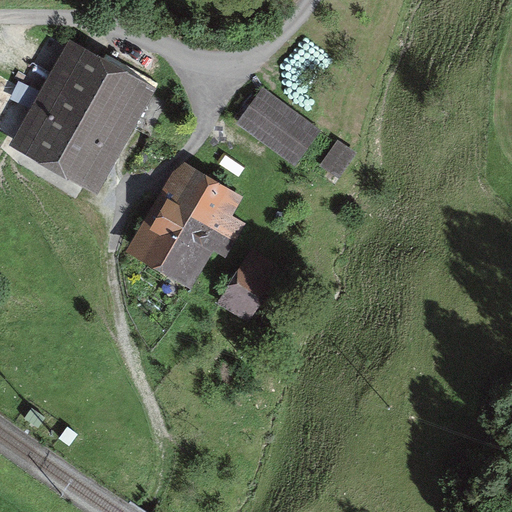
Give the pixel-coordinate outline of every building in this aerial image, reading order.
[(12,144),(89,190),(147,92),(70,47),(12,144)] [(263,92),(240,124),(295,164),(318,133),(263,92)] [(321,169),(339,183),(357,159),(338,145),(321,169)] [(234,200),(182,172),(138,251),(190,280),(209,245),(221,251),(236,225),(224,218),(234,200)] [(276,280),(246,261),(222,299),(252,318),(276,280)]
